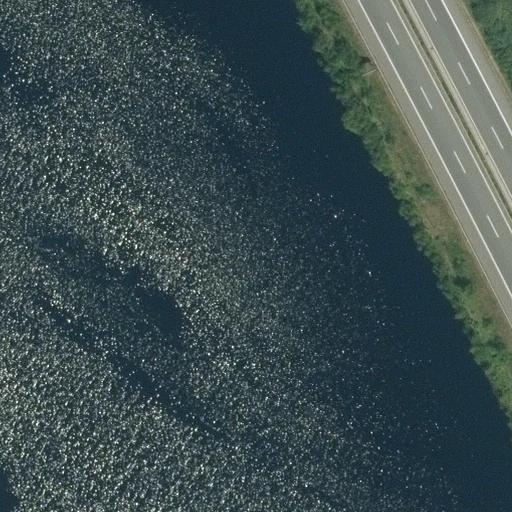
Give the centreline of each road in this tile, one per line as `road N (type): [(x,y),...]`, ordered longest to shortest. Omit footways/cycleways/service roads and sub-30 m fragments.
road 1 (motorway): [(376,0),(511,262)]
road 2 (motorway): [(511,166),(425,0)]
